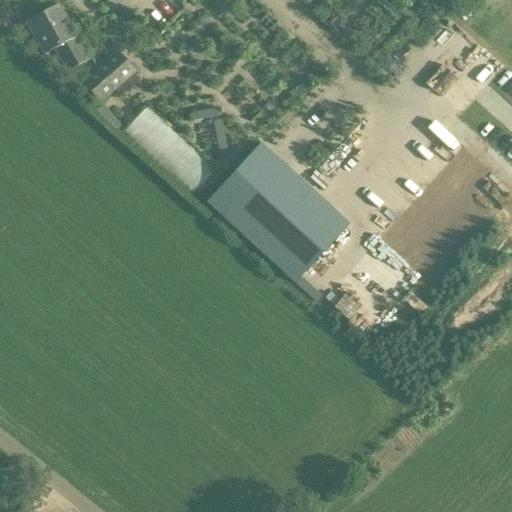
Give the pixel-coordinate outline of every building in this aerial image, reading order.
[(43,56),(54,50),(66,73),(88,60),(76,37),(57,5),(25,23),(43,56)] [(116,50),(80,83),(100,105),(136,72),(116,50)] [(194,112),(195,122),(225,119),(224,109),(194,112)] [(217,122),(220,144),(228,143),(225,121),(217,122)] [(445,129),(438,138),(461,156),(468,147),(445,129)] [(347,226),(260,145),(230,177),(207,203),(213,209),(294,283),(347,226)]
